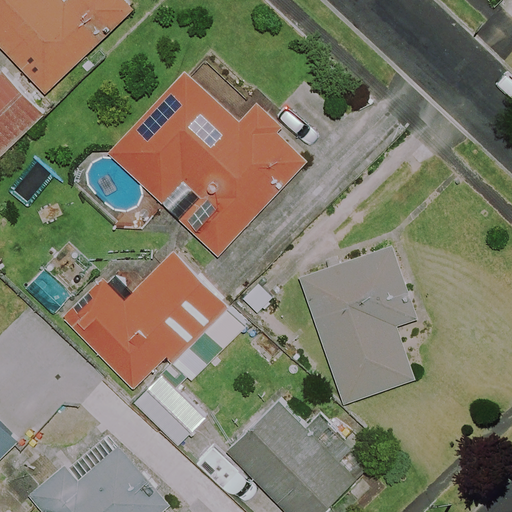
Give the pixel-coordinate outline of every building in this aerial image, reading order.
[(0,68),(0,152),(41,113),(35,107),(134,12),(122,0),(0,0),(0,44),(12,57),(0,68)] [(218,255),(309,156),(282,131),(288,125),(261,100),(240,122),(186,72),(110,155),(218,255)] [(421,314),(398,244),(300,276),(342,403),(414,379),(395,322),(421,314)] [(62,320),(132,389),(163,358),(172,367),(236,302),(179,246),(131,295),(108,272),(62,320)] [(80,290),(46,257),(14,290),(48,323),(80,290)] [(205,419),(161,375),(134,401),(179,446),(205,419)] [(288,511),(320,511),(371,463),(326,416),(309,433),(277,401),(228,449),(288,511)] [(0,455),(14,442),(0,427),(0,455)] [(153,511),(108,457),(40,511),(153,511)] [(20,511),(0,488),(0,511),(20,511)]
